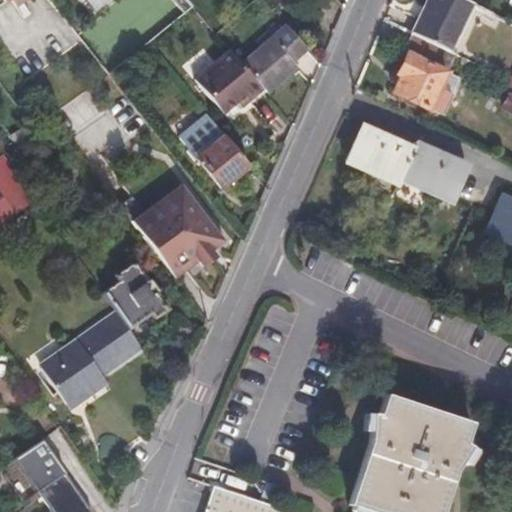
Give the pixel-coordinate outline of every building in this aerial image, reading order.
[(4,0),(12,9),(25,0),(4,0)] [(83,0),(89,11),(108,0),(83,0)] [(422,0),(407,34),(432,46),(439,50),(461,0),(422,0)] [(289,64),(305,51),(287,28),(243,63),(262,87),(265,91),(293,70),(289,64)] [(432,46),(407,34),(398,53),(403,55),(385,91),(435,116),(445,97),(434,91),(441,75),(423,66),(432,46)] [(243,63),(228,45),(190,76),(219,111),(235,99),(242,93),(246,99),(262,87),(243,63)] [(239,105),(246,99),(242,93),(235,99),(239,105)] [(248,167),(202,109),(173,131),(183,143),(171,153),(178,162),(190,153),(219,190),(248,167)] [(14,138),(34,123),(30,116),(9,132),(14,138)] [(395,184),(398,178),(412,150),(361,127),(345,161),(395,184)] [(21,150),(26,146),(24,143),(28,136),(24,131),(2,147),(14,166),(27,157),(21,150)] [(412,150),(398,178),(449,202),(465,168),(415,144),(412,150)] [(0,224),(34,200),(1,155),(0,156),(0,194),(2,197),(0,198),(0,224)] [(131,218),(180,181),(176,176),(127,213),(131,218)] [(215,228),(180,181),(131,218),(166,265),(215,228)] [(511,244),(511,203),(501,198),(485,232),(511,244)] [(0,236),(15,226),(9,219),(0,225),(0,236)] [(219,233),(215,228),(166,265),(170,270),(193,252),(198,258),(209,249),(205,243),(219,233)] [(111,277),(97,287),(112,309),(115,314),(128,332),(150,317),(153,320),(167,310),(132,259),(109,274),(111,277)] [(115,314),(112,309),(100,318),(103,322),(115,314)] [(137,346),(128,332),(115,314),(103,322),(100,318),(67,340),(90,372),(100,366),(103,369),(137,346)] [(193,347),(201,329),(176,317),(167,334),(193,347)] [(77,398),(98,384),(90,372),(67,340),(59,345),(63,350),(37,367),(60,399),(72,391),(77,398)] [(34,362),(37,367),(63,350),(59,345),(34,362)] [(90,372),(98,384),(108,377),(103,369),(100,366),(90,372)] [(65,406),(77,398),(72,391),(60,399),(65,406)] [(442,511),(472,427),(386,398),(351,507),(366,511),(442,511)] [(34,495),(45,511),(83,511),(35,437),(7,456),(33,496),(34,495)] [(258,502),(214,486),(205,511),(282,511),(283,511),(258,502)]
